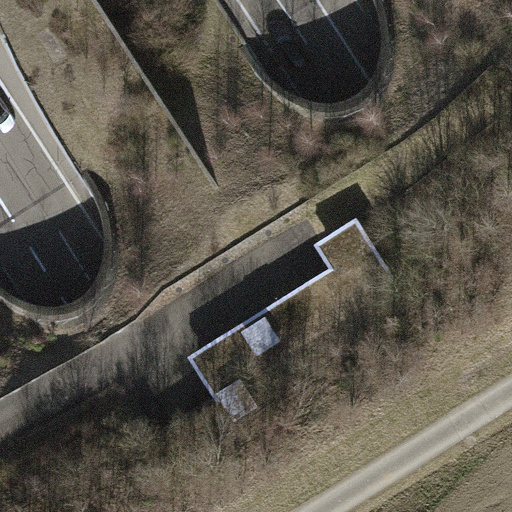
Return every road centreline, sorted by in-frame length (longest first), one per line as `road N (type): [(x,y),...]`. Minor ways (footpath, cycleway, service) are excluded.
road 1 (motorway): [(511,349),(288,0)]
road 2 (motorway): [(0,169),(209,511)]
road 3 (track): [(0,435),(331,220)]
road 4 (track): [(511,385),(309,511)]
road 5 (track): [(511,77),(331,220)]
